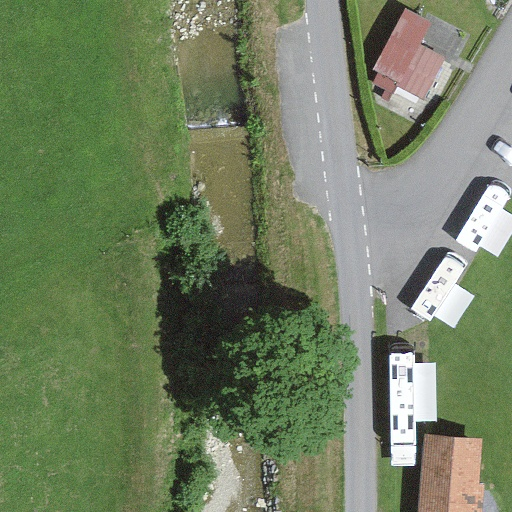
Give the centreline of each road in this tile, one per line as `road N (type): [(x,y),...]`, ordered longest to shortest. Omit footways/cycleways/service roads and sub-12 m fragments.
road 1 (unclassified): [(0,266),(126,201),(348,192)]
road 2 (unclassified): [(361,511),(364,404),(348,192)]
road 3 (unclassified): [(348,192),(327,0)]
